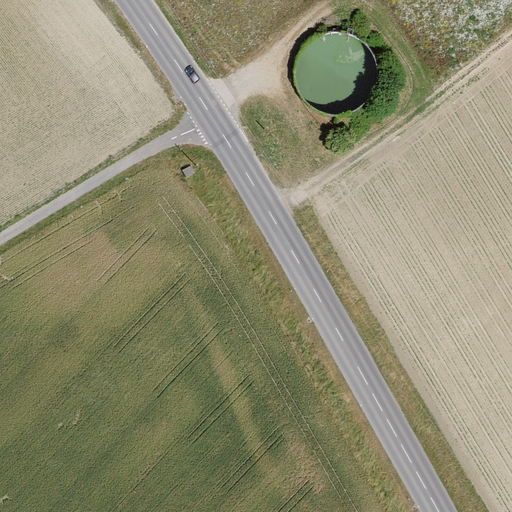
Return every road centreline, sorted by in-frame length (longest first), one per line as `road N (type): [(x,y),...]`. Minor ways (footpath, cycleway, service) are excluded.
road 1 (tertiary): [(133,0),(243,167),(438,511)]
road 2 (track): [(0,239),(149,148),(213,119)]
